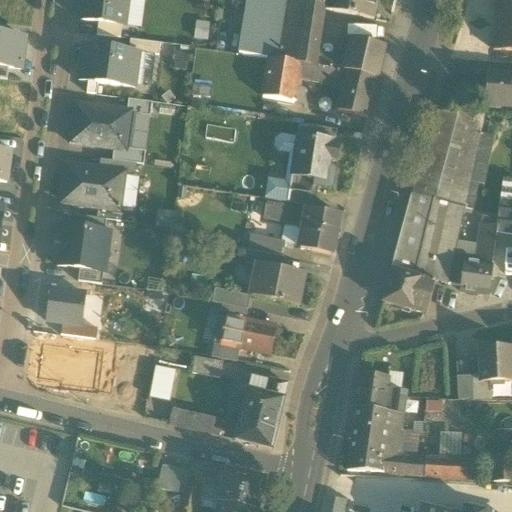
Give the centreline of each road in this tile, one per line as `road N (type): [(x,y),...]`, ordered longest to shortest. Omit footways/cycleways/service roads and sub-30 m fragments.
road 1 (residential): [(53,0),(8,401)]
road 2 (residential): [(334,348),(427,0)]
road 3 (residential): [(8,401),(309,479)]
road 4 (residential): [(334,348),(511,310)]
road 5 (residential): [(309,479),(334,348)]
